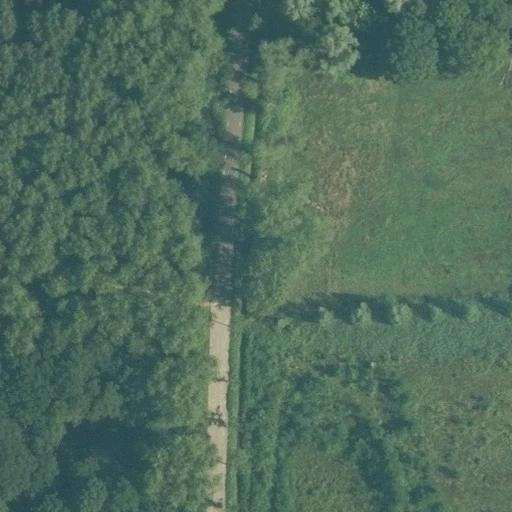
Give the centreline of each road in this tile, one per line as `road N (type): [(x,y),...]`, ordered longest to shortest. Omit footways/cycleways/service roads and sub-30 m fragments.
road 1 (tertiary): [(216,511),(221,306),(245,0)]
road 2 (track): [(0,270),(221,306)]
